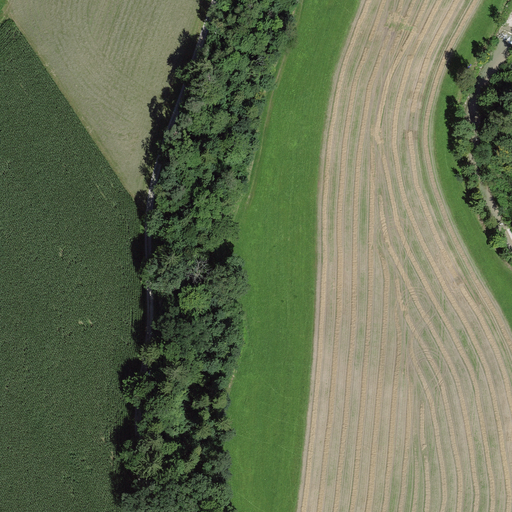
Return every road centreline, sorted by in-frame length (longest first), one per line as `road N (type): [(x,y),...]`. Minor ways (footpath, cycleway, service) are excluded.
road 1 (track): [(145,511),(141,400),(151,212),(214,0)]
road 2 (track): [(299,0),(239,234),(235,265),(247,324)]
